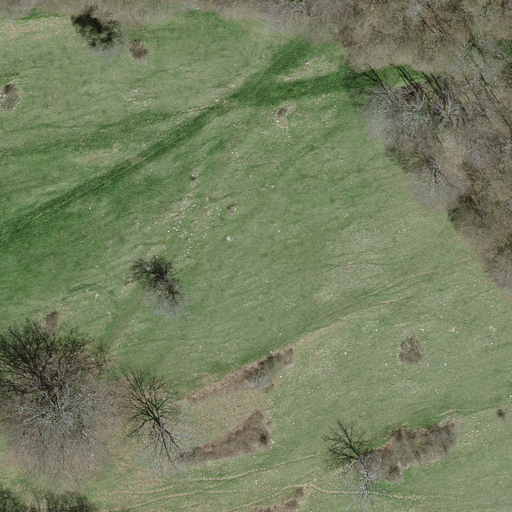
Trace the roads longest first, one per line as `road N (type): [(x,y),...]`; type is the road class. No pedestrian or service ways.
road 1 (track): [(0,238),(246,92),(511,44)]
road 2 (track): [(335,0),(246,92)]
